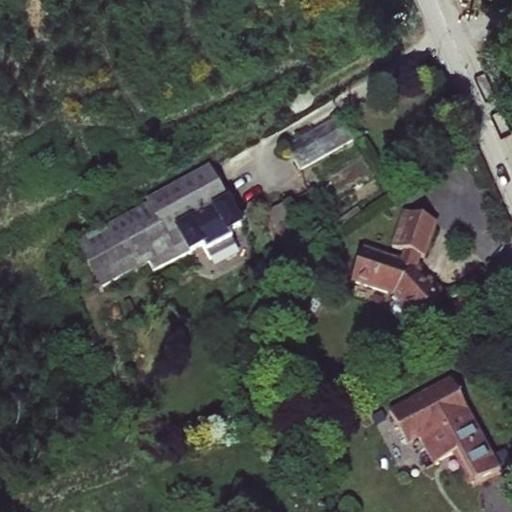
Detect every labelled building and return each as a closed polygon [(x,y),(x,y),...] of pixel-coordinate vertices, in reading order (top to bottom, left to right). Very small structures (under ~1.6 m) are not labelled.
[(353,107),(301,137),(314,160),(367,130),(353,107)] [(221,163),(160,198),(163,203),(113,232),(137,274),(161,260),(166,269),(215,241),(223,255),(249,240),(241,226),(253,220),(221,163)] [(278,204),(310,259),(323,248),(294,195),(278,204)] [(443,221),(409,216),(403,246),(416,249),(414,260),(375,253),(368,287),(401,292),(431,320),(458,290),(445,278),(441,282),(429,269),(431,257),(436,257),(443,221)] [(137,274),(113,232),(89,246),(113,287),(137,274)] [(466,381),(438,395),(453,424),(480,411),(466,381)] [(511,474),(511,473),(480,411),(453,424),(438,395),(415,406),(433,440),(447,468),(471,456),(487,488),(511,474)] [(433,440),(415,406),(403,412),(420,447),(433,440)]
